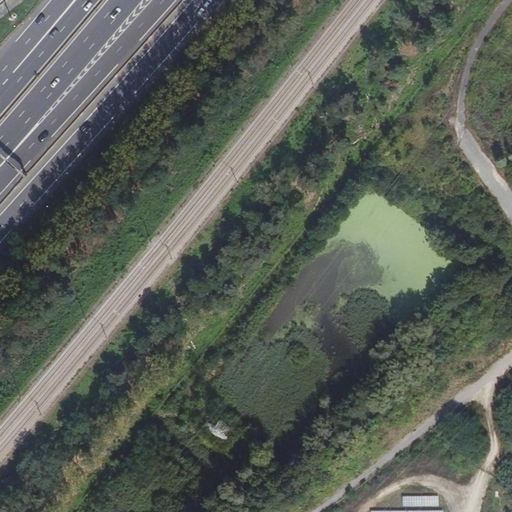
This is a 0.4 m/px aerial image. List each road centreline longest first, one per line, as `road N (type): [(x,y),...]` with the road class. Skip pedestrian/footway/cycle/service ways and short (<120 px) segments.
road 1 (trunk): [(0,229),(203,0)]
road 2 (motorway): [(0,161),(161,0)]
road 3 (motorway): [(0,157),(124,0)]
road 4 (track): [(474,502),(435,480),(403,478),(361,511)]
